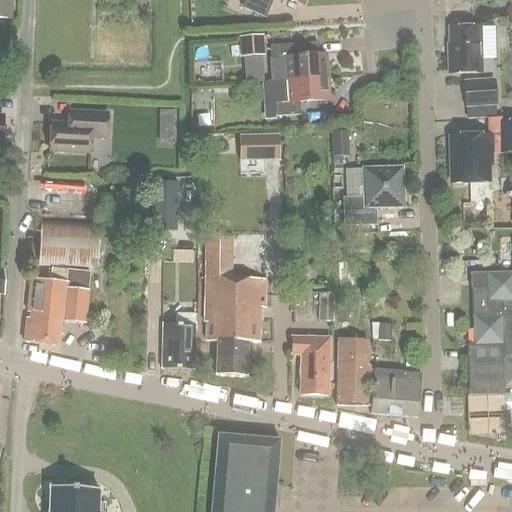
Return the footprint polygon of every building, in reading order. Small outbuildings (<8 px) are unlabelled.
[(0,0),(0,19),(11,21),(11,0),(0,0)] [(305,0),(245,0),(242,8),(266,18),(273,0),(287,0),(303,7),(305,0)] [(453,29),(449,29),(449,55),(448,55),(448,76),(482,75),(481,28),(465,29),(462,25),(454,26),(453,29)] [(239,58),(261,56),(260,37),(238,39),(239,58)] [(286,82),(327,79),(326,57),(297,58),(296,46),(270,47),(271,70),(285,69),(286,82)] [(285,69),(271,70),(272,83),(286,82),(285,69)] [(299,104),(329,102),(327,79),(286,82),(287,104),(273,105),(274,118),(300,117),(299,104)] [(272,83),(264,83),(267,119),(274,118),(273,105),(287,104),(286,82),(272,83)] [(466,107),(496,105),(494,83),(464,85),(466,107)] [(158,112),(158,128),(176,128),(176,112),(158,112)] [(107,116),(69,114),(68,126),(51,125),(49,153),(90,155),(90,139),(106,140),(107,116)] [(499,154),(511,153),(511,120),(498,121),(499,154)] [(278,135),(239,137),(240,162),(279,161),(278,135)] [(332,159),(348,159),(348,137),(332,137),(332,159)] [(490,137),(450,138),(451,185),(487,184),(487,167),(490,167),(490,137)] [(342,199),(343,228),(376,227),(376,210),(403,209),(402,169),(362,170),(363,198),(342,199)] [(157,184),(156,231),(177,231),(177,184),(157,184)] [(502,200),(511,200),(511,188),(502,189),(502,200)] [(100,217),(122,218),(122,195),(100,195),(100,217)] [(98,270),(99,254),(101,225),(41,222),(38,267),(98,270)] [(264,311),(265,282),(233,281),(235,237),(201,236),(200,280),(204,280),(203,324),(205,324),(205,343),(216,344),(214,377),(245,379),(246,344),(258,345),(259,311),(264,311)] [(338,265),(338,294),(350,293),(349,265),(338,265)] [(292,269),(293,304),(305,304),(304,268),(292,269)] [(52,270),(50,282),(30,280),(27,314),(33,315),(33,320),(25,320),(23,344),(57,348),(60,324),(84,326),(89,274),(52,270)] [(470,290),(471,290),(472,318),(472,347),(466,347),(467,397),(503,396),(503,390),(511,389),(511,273),(469,275),(470,290)] [(317,322),(332,323),(334,295),(312,294),(311,313),(318,313),(317,322)] [(174,315),(174,326),(161,326),(160,371),(194,371),(195,315),(174,315)] [(391,327),(377,326),(376,343),(390,343),(391,327)] [(331,382),(332,365),(328,365),(328,340),(291,339),(290,356),(300,357),(299,396),(327,397),(327,382),(331,382)] [(337,341),(335,408),(367,408),(368,390),(371,390),(373,372),(368,372),(368,366),(366,366),(366,341),(337,341)] [(373,371),(373,372),(371,390),(369,416),(416,420),(420,375),(402,374),(402,373),(373,371)] [(273,511),(279,441),(217,436),(210,511),(273,511)] [(97,511),(98,492),(49,490),(48,511),(97,511)]
